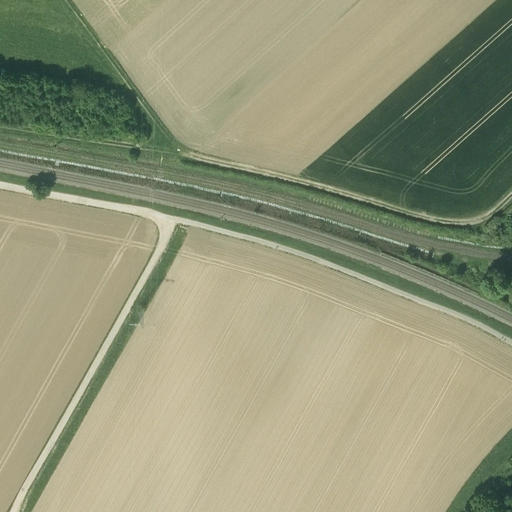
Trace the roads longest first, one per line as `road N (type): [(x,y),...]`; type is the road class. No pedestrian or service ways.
road 1 (track): [(168,217),(291,251),(511,344)]
road 2 (track): [(168,217),(161,245),(13,511)]
road 3 (track): [(0,184),(168,217)]
road 4 (track): [(161,145),(71,0)]
